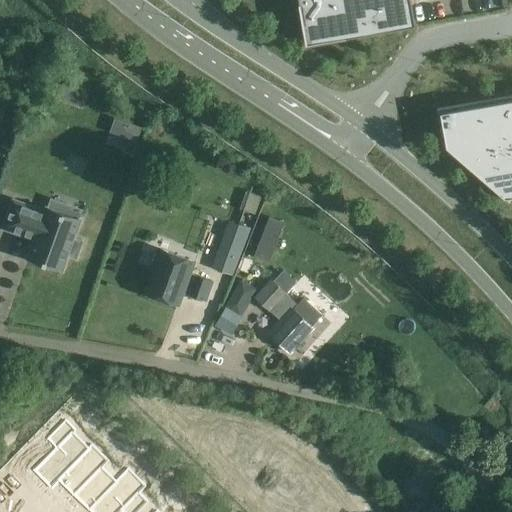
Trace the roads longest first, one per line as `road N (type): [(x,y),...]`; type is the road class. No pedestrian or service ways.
road 1 (unclassified): [(499,475),(415,420),(0,337)]
road 2 (tertiary): [(116,0),(173,47),(341,155)]
road 3 (tertiary): [(341,155),(511,318)]
road 4 (tertiary): [(362,126),(185,0)]
road 5 (tertiary): [(511,262),(362,126)]
road 6 (unclassified): [(362,126),(416,46),(511,24)]
